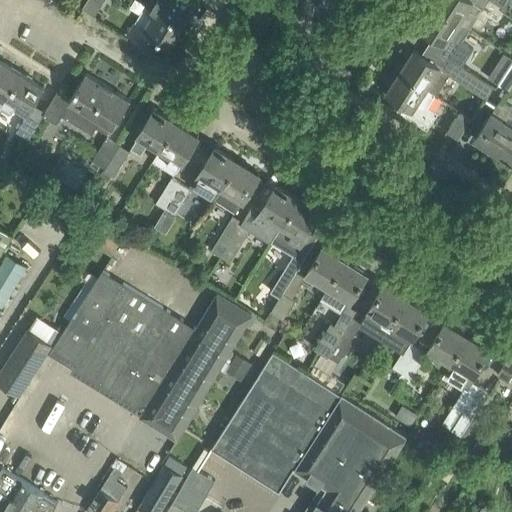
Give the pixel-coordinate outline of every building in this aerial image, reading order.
[(152,0),(151,3),(185,24),(198,2),(195,0),(152,0)] [(436,0),(434,5),(470,28),(488,0),(436,0)] [(171,46),(185,24),(151,3),(145,12),(151,15),(143,27),(135,22),(128,35),(152,50),(159,39),(171,46)] [(438,51),(438,52),(450,59),(450,58),(461,65),(473,47),(462,40),(470,28),(434,5),(420,26),(438,38),(432,47),(438,51)] [(414,49),(400,71),(436,93),(449,73),(485,97),(493,86),(461,65),(450,58),(450,59),(438,52),(432,61),(414,49)] [(0,105),(2,107),(22,73),(0,60),(0,59),(0,105)] [(508,91),(511,85),(511,62),(498,85),(508,91)] [(436,93),(400,71),(387,92),(406,104),(401,112),(427,129),(434,118),(424,112),(436,93)] [(45,87),(22,73),(2,107),(11,112),(15,106),(28,114),(17,131),(29,138),(44,112),(45,111),(34,104),(45,87)] [(45,111),(44,112),(29,138),(42,117),(58,127),(62,119),(93,138),(97,131),(108,137),(110,134),(131,100),(86,73),(70,99),(58,92),(45,111)] [(497,153),(511,130),(511,106),(501,99),(475,139),(497,153)] [(149,141),(160,148),(177,122),(155,108),(138,135),(138,136),(131,147),(142,153),(149,141)] [(447,131),(458,138),(472,118),(461,111),(447,131)] [(182,162),(199,135),(177,122),(160,148),(153,160),(175,173),(182,162)] [(511,130),(497,153),(511,162),(511,130)] [(104,171),(104,172),(120,146),(120,145),(119,147),(106,139),(92,161),(105,169),(104,171)] [(129,151),(120,146),(104,172),(113,178),(129,151)] [(214,199),(238,160),(216,146),(199,173),(192,185),(214,199)] [(243,201),(260,173),(238,160),(214,199),(235,212),(242,201),(243,201)] [(155,203),(165,209),(181,183),(171,177),(155,203)] [(190,188),(181,183),(165,209),(174,214),(190,188)] [(271,218),(283,225),(299,198),(277,184),(260,212),(253,223),(264,230),(271,218)] [(306,236),(321,211),(299,198),(283,225),(272,242),(293,255),(271,291),(280,297),(296,271),(314,241),(306,236)] [(79,233),(112,254),(124,237),(90,215),(79,233)] [(217,263),(243,221),(233,215),(217,241),(207,256),(217,263)] [(225,268),(235,252),(251,226),(243,221),(217,263),(225,268)] [(0,225),(0,258),(14,234),(0,225)] [(306,273),(328,287),(345,259),(323,246),(306,273)] [(0,318),(3,313),(1,312),(28,264),(7,253),(0,265),(0,318)] [(349,299),(351,300),(368,273),(345,259),(328,287),(320,300),(341,313),(347,303),(349,299)] [(91,285),(80,302),(87,306),(98,289),(109,271),(102,267),(91,285)] [(296,271),(280,297),(266,318),(275,324),(280,317),(282,318),(294,299),(291,297),(304,276),(296,271)] [(122,279),(69,365),(72,366),(144,411),(197,327),(197,326),(194,323),(193,325),(183,318),(184,317),(180,315),(180,316),(169,310),(170,309),(122,279)] [(382,337),(390,325),(407,298),(385,284),(366,314),(357,309),(347,326),(328,356),(338,362),(361,324),(382,337)] [(144,411),(141,416),(177,438),(232,349),(255,312),(219,291),(197,326),(197,327),(144,411)] [(410,337),(411,338),(412,338),(429,311),(407,298),(390,325),(382,337),(402,350),(410,337)] [(347,326),(357,309),(347,303),(341,313),(334,323),(331,321),(314,348),(328,356),(347,326)] [(60,334),(71,317),(64,313),(53,329),(60,334)] [(60,334),(49,352),(57,357),(68,339),(78,321),(71,317),(60,334)] [(441,375),(442,376),(468,335),(446,322),(429,349),(433,351),(432,353),(432,356),(432,358),(432,360),(433,363),(434,365),(434,367),(436,369),(437,371),(439,373),(441,375)] [(24,328),(0,365),(0,383),(18,395),(50,345),(24,328)] [(451,430),(463,410),(479,385),(471,380),(490,349),(468,335),(442,376),(442,377),(463,390),(442,425),(451,430)] [(393,367),(402,372),(418,347),(409,341),(393,367)] [(402,372),(412,378),(428,352),(418,347),(402,372)] [(212,447),(213,448),(280,491),(293,469),(294,469),(340,395),(292,365),(267,351),(212,447)] [(511,382),(511,351),(505,363),(506,363),(499,374),(511,382)] [(238,354),(229,369),(242,378),(252,363),(238,354)] [(479,385),(463,410),(451,430),(460,436),(489,391),(479,385)] [(358,511),(407,436),(341,394),(340,395),(294,469),(306,477),(307,475),(327,487),(310,511),(358,511)] [(168,458),(136,511),(161,511),(186,469),(168,458)] [(0,511),(17,511),(34,486),(2,466),(0,468),(0,511)] [(215,480),(199,470),(192,466),(174,498),(197,511),(215,480)] [(88,511),(112,511),(127,486),(118,481),(121,474),(113,470),(88,511)] [(50,511),(58,500),(34,486),(17,511),(50,511)]
